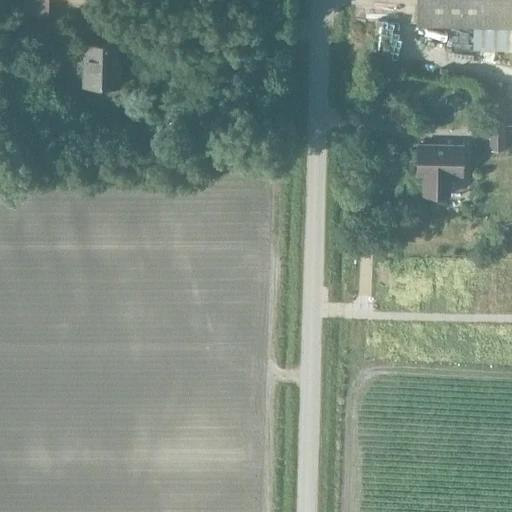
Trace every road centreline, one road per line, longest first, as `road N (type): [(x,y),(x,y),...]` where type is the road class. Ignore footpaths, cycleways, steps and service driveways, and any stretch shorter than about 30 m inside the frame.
road 1 (unclassified): [(306,511),(319,0)]
road 2 (track): [(0,36),(318,29)]
